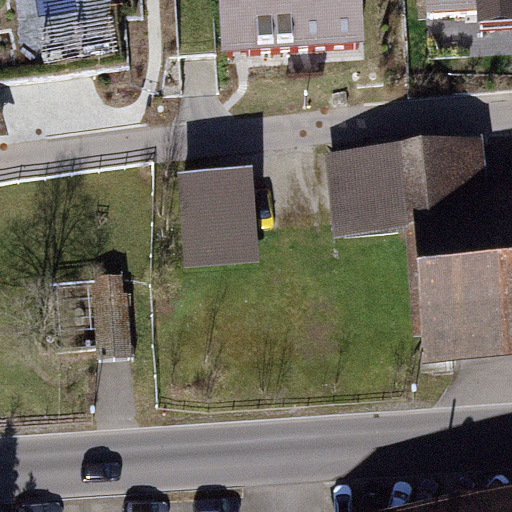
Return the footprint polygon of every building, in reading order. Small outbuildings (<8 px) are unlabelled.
[(364,0),(220,0),(225,70),(368,61),(364,0)] [(511,0),(438,0),(440,14),(511,10),(511,0)] [(0,140),(15,137),(0,77),(0,140)] [(511,200),(476,203),(472,152),(341,160),(347,243),(431,237),(439,362),(511,357),(511,200)] [(189,173),(194,266),(268,262),(264,170),(189,173)]
